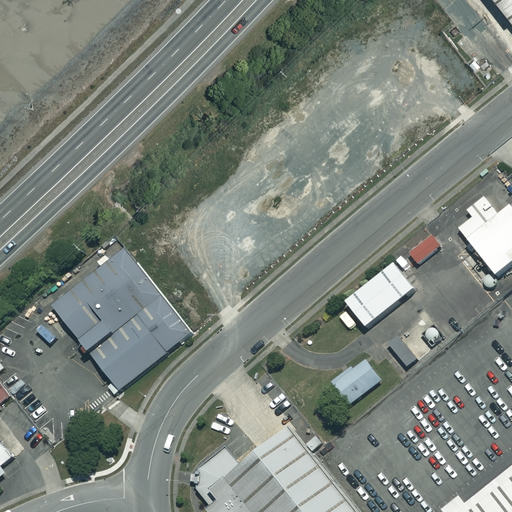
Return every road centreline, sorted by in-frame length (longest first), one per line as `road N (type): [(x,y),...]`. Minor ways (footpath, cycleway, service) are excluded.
road 1 (unclassified): [(145,494),(158,434),(188,383),(511,112)]
road 2 (trunk): [(264,0),(0,256)]
road 3 (trunk): [(0,220),(224,0)]
